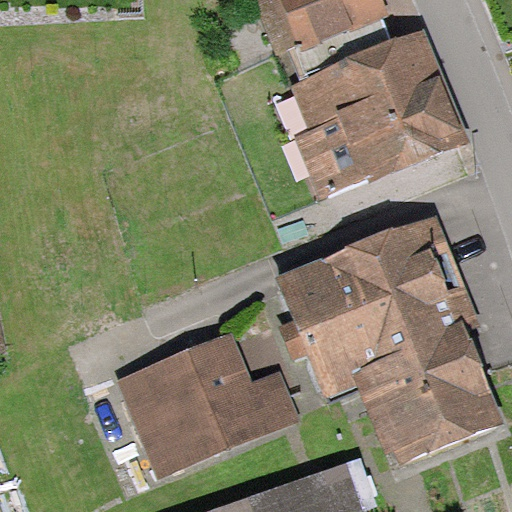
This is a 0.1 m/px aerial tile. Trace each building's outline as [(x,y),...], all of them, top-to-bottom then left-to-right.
[(255,0),(254,1),(278,59),(292,52),(304,79),(389,44),(379,19),(389,15),(382,0),(255,0)] [(426,36),(294,88),(312,133),(295,139),(322,206),(470,147),(448,92),(426,36)] [(433,221),(277,285),(327,405),(360,392),(395,476),(506,430),(470,343),(466,334),(478,329),(433,221)] [(231,338),(119,383),(160,483),(300,426),(279,376),(251,387),(231,338)] [(362,462),(220,511),(357,511),(377,505),(362,462)]
